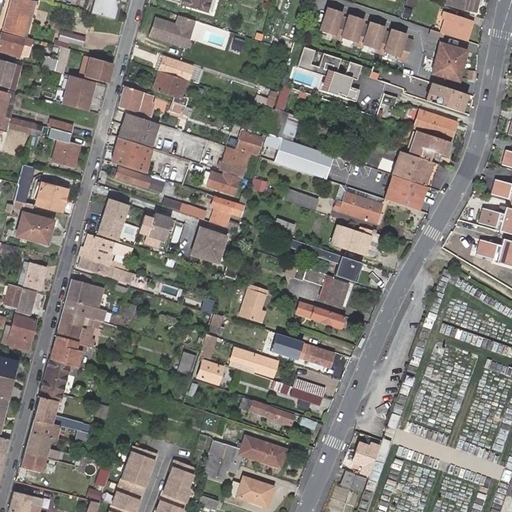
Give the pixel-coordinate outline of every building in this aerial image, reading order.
[(10,0),(2,30),(22,35),(31,0),(10,0)] [(31,0),(22,35),(28,37),(38,1),(36,0),(31,0)] [(95,0),(94,14),(118,16),(119,0),(95,0)] [(208,15),(211,0),(185,0),(183,8),(208,15)] [(449,0),(449,6),(477,12),(479,0),(449,0)] [(404,7),(401,17),(408,19),(412,10),(404,7)] [(343,16),(329,11),(322,31),(337,36),(336,39),(343,41),(344,38),(357,43),(356,47),(364,49),(366,46),(379,50),(378,54),(386,56),(387,53),(400,57),(399,61),(407,64),(414,44),(406,41),(407,37),(393,32),(392,36),(385,34),(387,29),(372,24),(370,28),(364,26),(365,22),(351,17),(349,22),(341,20),(343,16)] [(442,33),(467,42),(474,20),(473,20),(446,11),(444,17),(447,18),(443,29),(442,33)] [(195,21),(177,15),(175,23),(154,16),(147,37),(186,50),(195,21)] [(83,44),(84,37),(60,31),(58,37),(56,44),(61,46),(67,48),(69,40),(83,44)] [(0,52),(19,58),(24,39),(2,32),(0,39),(0,52)] [(29,40),(24,39),(19,58),(23,59),(29,40)] [(466,52),(441,43),(431,72),(456,81),(466,52)] [(61,46),(56,44),(54,44),(51,54),(48,53),(44,68),(54,70),(58,58),(61,46)] [(61,46),(58,58),(65,60),(68,48),(67,48),(61,46)] [(314,51),(302,47),(296,67),(330,78),(326,92),(345,98),(352,79),(357,80),(361,66),(349,62),(346,73),(336,70),(340,59),(323,53),(319,68),(309,65),(314,51)] [(85,56),(80,74),(106,81),(111,63),(85,56)] [(163,56),(158,71),(189,81),(194,67),(163,56)] [(65,60),(58,58),(54,70),(61,72),(65,60)] [(0,85),(9,88),(15,64),(0,60),(0,85)] [(22,66),(15,64),(9,88),(15,90),(22,66)] [(194,67),(189,81),(191,82),(194,83),(199,69),(194,67)] [(189,81),(158,71),(152,89),(174,96),(172,102),(186,107),(188,101),(185,100),(191,82),(189,81)] [(103,94),(106,84),(93,81),(91,91),(103,94)] [(466,95),(432,83),(426,99),(432,101),(434,94),(444,98),(441,105),(460,112),(466,95)] [(151,95),(124,86),(118,106),(144,115),(151,95)] [(280,94),(275,109),(284,112),(291,90),(282,87),(280,94)] [(39,136),(42,126),(8,116),(2,115),(8,93),(0,90),(0,131),(2,125),(39,136)] [(258,96),(255,104),(266,108),(274,110),(275,109),(280,94),(268,90),(265,99),(258,96)] [(14,95),(11,94),(8,93),(2,115),(8,116),(14,95)] [(186,107),(172,102),(169,110),(189,117),(191,108),(186,107)] [(274,110),(266,108),(264,115),(272,118),(274,110)] [(284,112),(275,109),(274,110),(272,118),(266,134),(281,138),(292,142),(300,118),(284,112)] [(456,124),(423,113),(417,129),(450,140),(456,124)] [(125,114),(120,129),(135,134),(156,131),(158,125),(125,114)] [(42,126),(53,129),(68,133),(70,123),(45,115),(42,126)] [(253,122),(251,129),(259,131),(261,125),(253,122)] [(68,133),(53,129),(50,138),(55,140),(49,160),(72,166),(77,146),(65,142),(68,133)] [(135,134),(120,129),(118,136),(152,146),(156,131),(135,134)] [(260,136),(242,130),(236,150),(249,154),(254,156),(260,136)] [(443,156),(448,142),(414,131),(407,154),(427,161),(430,152),(443,156)] [(281,138),(266,134),(259,157),(273,162),(281,138)] [(152,146),(118,136),(109,162),(145,173),(152,146)] [(292,142),(281,138),(273,162),(324,180),(332,156),(292,142)] [(236,150),(226,147),(218,170),(242,178),(249,154),(236,150)] [(429,188),(437,165),(427,161),(407,154),(399,152),(391,175),(425,187),(429,188)] [(499,168),(511,172),(511,156),(502,154),(499,168)] [(16,201),(17,201),(26,203),(33,168),(23,166),(16,201)] [(163,182),(118,168),(115,177),(160,191),(163,182)] [(234,182),(208,173),(204,186),(230,195),(234,182)] [(425,187),(391,175),(385,191),(420,203),(425,187)] [(264,180),(252,177),(249,187),(261,191),(264,180)] [(243,181),(235,204),(241,205),(249,183),(243,181)] [(66,189),(40,182),(34,205),(36,205),(60,212),(66,189)] [(505,202),(506,198),(511,199),(509,206),(510,207),(511,207),(511,188),(493,183),(489,197),(505,202)] [(334,200),(340,202),(343,192),(382,205),(384,200),(382,200),(339,185),(334,200)] [(277,191),(266,187),(264,192),(275,196),(277,191)] [(318,198),(287,188),(283,199),(314,209),(318,198)] [(206,194),(197,191),(194,200),(203,203),(206,194)] [(420,203),(385,191),(382,200),(384,200),(417,212),(420,203)] [(340,202),(334,200),(331,209),(376,223),(382,205),(343,192),(340,202)] [(235,204),(213,196),(209,206),(213,207),(216,208),(211,223),(219,225),(234,230),(236,224),(227,221),(230,213),(239,216),(242,206),(241,205),(235,204)] [(161,197),(159,205),(176,211),(179,203),(161,197)] [(128,206),(107,199),(95,235),(117,242),(128,206)] [(17,201),(16,204),(35,209),(36,205),(34,205),(26,203),(17,201)] [(179,203),(176,211),(198,218),(200,210),(179,203)] [(216,208),(213,207),(208,221),(211,223),(216,208)] [(498,235),(511,239),(511,212),(509,212),(504,211),(502,218),(497,217),(481,213),(478,226),(493,230),(495,226),(500,227),(498,235)] [(50,230),(53,220),(24,212),(17,235),(42,242),(46,229),(50,230)] [(171,218),(154,212),(146,236),(163,242),(171,218)] [(295,224),(283,222),(282,233),(294,235),(295,224)] [(337,227),(331,245),(364,256),(371,238),(337,227)] [(213,263),(222,237),(196,228),(187,254),(213,263)] [(46,229),(42,242),(47,243),(50,230),(46,229)] [(82,258),(133,274),(134,269),(112,261),(117,245),(89,237),(86,248),(80,246),(77,256),(82,258)] [(18,246),(7,242),(4,251),(16,254),(18,246)] [(474,257),(490,262),(491,258),(495,260),(493,267),(511,272),(511,267),(511,246),(500,243),(498,249),(493,248),(478,243),(474,257)] [(324,252),(301,244),(299,251),(322,258),(324,252)] [(240,250),(231,247),(227,259),(236,262),(240,250)] [(336,256),(331,254),(328,263),(338,266),(335,276),(355,283),(362,264),(336,256)] [(131,281),(133,274),(82,258),(79,267),(126,284),(128,280),(131,281)] [(46,266),(23,261),(20,272),(17,283),(40,289),(46,266)] [(293,279),(297,266),(287,262),(283,276),(293,279)] [(328,266),(316,262),(314,269),(325,273),(328,266)] [(222,276),(230,279),(234,268),(226,265),(222,276)] [(333,279),(333,278),(297,266),(293,279),(300,282),(301,279),(320,285),(316,299),(325,302),(324,304),(341,309),(349,285),(333,279)] [(97,285),(71,278),(65,299),(91,306),(97,285)] [(126,295),(128,288),(114,284),(112,291),(126,295)] [(256,311),(263,290),(245,284),(235,315),(258,323),(261,312),(256,311)] [(28,289),(22,287),(22,289),(8,285),(3,302),(17,306),(16,310),(30,314),(36,291),(28,289)] [(91,306),(65,299),(62,311),(74,315),(89,319),(91,320),(94,306),(91,306)] [(120,302),(116,312),(130,316),(133,306),(120,302)] [(342,318),(297,303),(293,315),(338,330),(342,318)] [(80,342),(87,344),(94,320),(91,320),(89,319),(86,330),(68,325),(69,321),(72,321),(74,315),(62,311),(55,335),(73,340),(80,342)] [(130,316),(116,312),(114,321),(127,325),(130,316)] [(220,315),(213,313),(207,331),(220,335),(223,328),(216,326),(220,315)] [(33,321),(14,315),(7,343),(26,349),(33,321)] [(89,319),(74,315),(72,321),(69,321),(68,325),(86,330),(89,319)] [(49,359),(71,367),(74,368),(80,349),(78,349),(80,342),(73,340),(55,335),(49,359)] [(214,338),(205,335),(198,355),(208,359),(214,338)] [(332,352),(300,342),(297,350),(291,348),(288,356),(327,368),(332,352)] [(235,345),(229,365),(275,380),(281,360),(235,345)] [(191,375),(198,356),(183,352),(177,370),(191,375)] [(64,395),(71,367),(49,359),(41,388),(64,395)] [(223,367),(202,360),(197,377),(217,384),(223,367)] [(0,374),(0,397),(9,400),(15,378),(11,377),(0,374)] [(295,379),(293,387),(321,396),(323,389),(295,379)] [(290,386),(274,381),(271,389),(275,390),(275,391),(287,395),(290,386)] [(321,396),(293,387),(290,395),(318,404),(321,396)] [(64,395),(41,388),(33,419),(59,426),(66,428),(72,429),(78,431),(81,423),(61,418),(65,403),(62,402),(64,395)] [(0,397),(0,430),(9,400),(0,397)] [(293,416),(242,399),(239,407),(264,415),(263,417),(290,426),(293,416)] [(107,407),(98,404),(94,416),(103,419),(107,407)] [(59,426),(33,419),(29,432),(55,439),(59,426)] [(316,428),(300,422),(298,429),(314,435),(316,428)] [(66,428),(59,426),(55,439),(61,441),(62,441),(66,428)] [(78,431),(72,429),(71,436),(82,439),(84,433),(78,431)] [(29,432),(26,442),(48,448),(49,442),(54,443),(55,439),(29,432)] [(275,467),(277,460),(281,461),(285,449),(244,435),(239,448),(213,439),(207,456),(237,466),(240,455),(275,467)] [(0,436),(0,452),(5,453),(9,439),(0,436)] [(61,441),(55,439),(54,443),(49,442),(48,448),(54,450),(59,451),(61,441)] [(26,442),(24,453),(49,460),(50,455),(46,454),(48,448),(26,442)] [(368,446),(357,443),(351,460),(361,464),(358,473),(367,475),(377,447),(369,444),(368,446)] [(132,511),(153,455),(131,447),(107,511),(132,511)] [(50,455),(49,460),(52,460),(54,450),(48,448),(46,454),(50,455)] [(49,460),(24,453),(20,468),(41,473),(44,463),(48,464),(49,460)] [(79,456),(76,455),(74,462),(70,460),(69,465),(72,466),(75,467),(79,456)] [(207,456),(201,474),(221,480),(224,471),(234,475),(237,466),(207,456)] [(179,511),(195,469),(172,461),(154,511),(179,511)] [(107,466),(98,463),(89,488),(99,491),(105,472),(107,466)] [(365,479),(343,471),(338,484),(360,492),(365,479)] [(233,497),(233,498),(262,508),(266,496),(261,494),(264,485),(240,477),(238,482),(237,484),(233,497)] [(237,484),(238,482),(232,480),(227,495),(233,497),(237,484)] [(31,497),(13,492),(8,511),(7,511),(38,511),(40,509),(29,506),(31,497)] [(42,500),(31,497),(29,506),(40,509),(42,500)]
